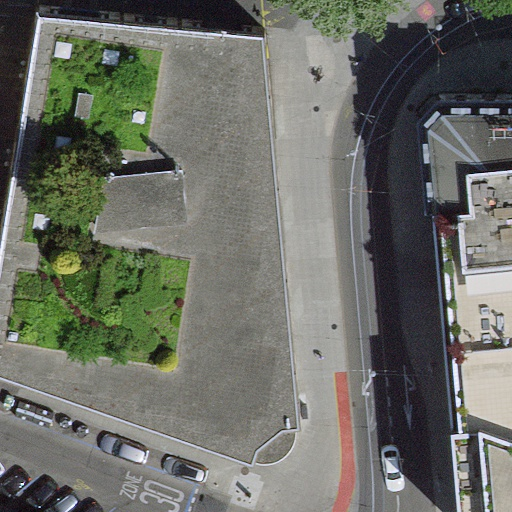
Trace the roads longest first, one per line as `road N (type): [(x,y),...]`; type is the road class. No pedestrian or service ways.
road 1 (residential): [(423,43),(382,96),(358,166),(373,377)]
road 2 (residential): [(202,511),(0,440)]
